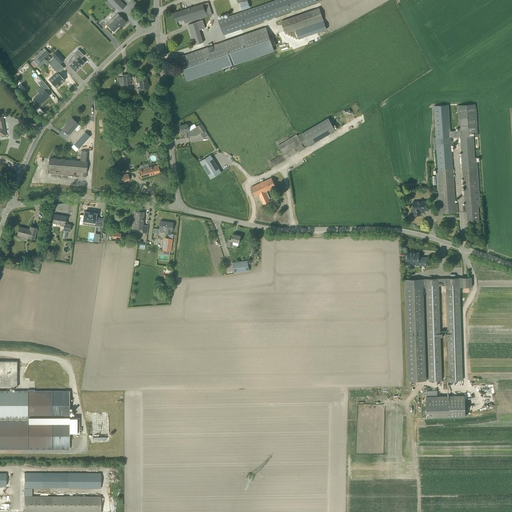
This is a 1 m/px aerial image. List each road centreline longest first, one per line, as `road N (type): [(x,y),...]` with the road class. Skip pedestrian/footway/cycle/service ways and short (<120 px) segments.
road 1 (unclassified): [(511,267),(399,227),(283,228),(179,208)]
road 2 (unclassified): [(21,170),(57,114),(137,38),(158,29)]
road 3 (unclassified): [(179,208),(158,29)]
road 4 (unclassified): [(179,208),(80,195),(8,205)]
